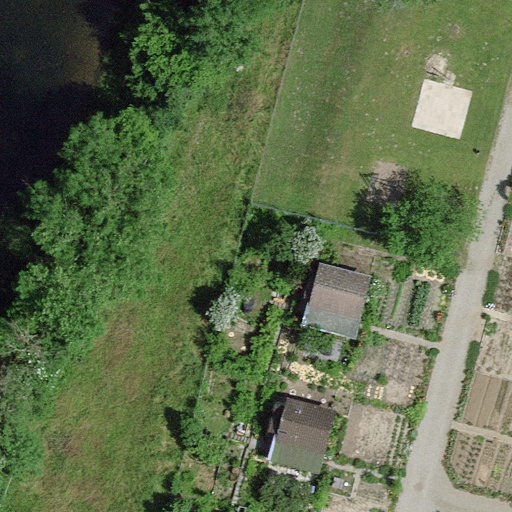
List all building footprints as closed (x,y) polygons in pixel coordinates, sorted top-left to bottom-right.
[(370,274),(324,262),(322,267),(315,297),(313,303),(359,315),(370,274)] [(312,264),(304,294),(315,297),(322,267),(312,264)] [(359,315),(313,303),(307,325),(354,337),(359,315)] [(335,408),(288,396),(287,402),(279,431),(277,438),(324,450),(335,408)] [(277,399),(269,429),(279,431),(287,402),(277,399)] [(324,450),(277,438),(272,460),(318,472),(324,450)]
